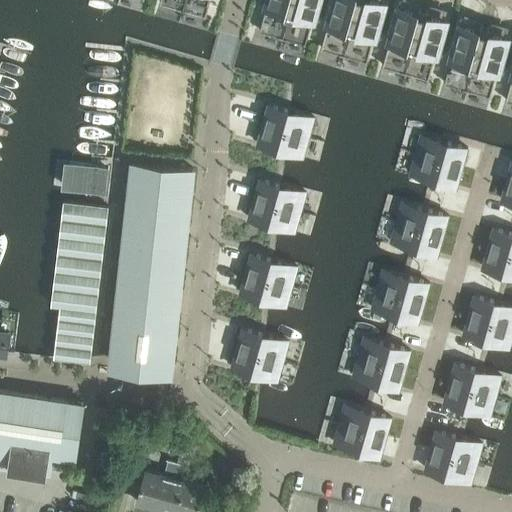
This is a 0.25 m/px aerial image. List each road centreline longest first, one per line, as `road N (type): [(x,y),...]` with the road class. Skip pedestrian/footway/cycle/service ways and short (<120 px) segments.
road 1 (residential): [(280,457),(223,422),(192,387),(189,363),(218,73),(237,0)]
road 2 (residential): [(396,482),(484,154)]
